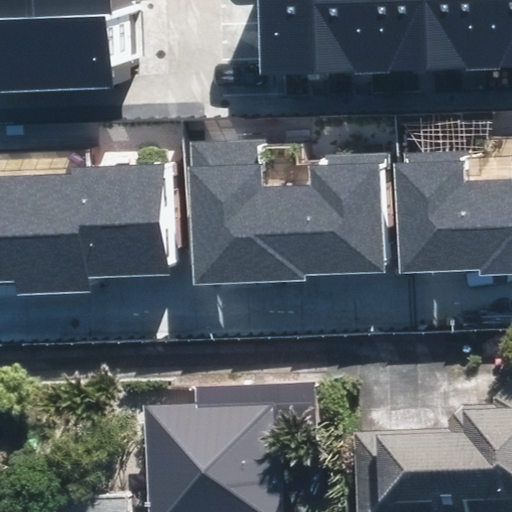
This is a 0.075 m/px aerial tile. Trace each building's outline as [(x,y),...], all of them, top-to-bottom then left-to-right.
[(0,0),(0,92),(116,88),(112,0),(0,0)] [(511,0),(256,0),(260,74),(511,64),(511,0)] [(308,275),(388,272),(384,161),(374,162),(374,153),(316,155),(317,186),(262,188),(261,166),(266,166),(265,138),(189,141),(190,166),(187,166),(192,285),(309,281),(308,275)] [(395,162),(399,273),(479,270),(479,276),(511,275),(511,180),(464,182),(463,151),(405,153),(405,162),(395,162)] [(90,276),(174,274),(171,164),(70,166),(71,179),(0,180),(0,277),(15,277),(16,293),(91,292),(90,276)] [(167,511),(298,511),(296,427),(335,427),(333,379),(216,385),(217,402),(163,404),(167,511)] [(511,511),(511,390),(507,396),(507,402),(488,403),(487,409),(483,403),(462,420),(467,426),(368,427),(369,511),(511,511)] [(135,511),(135,488),(51,491),(51,511),(135,511)]
